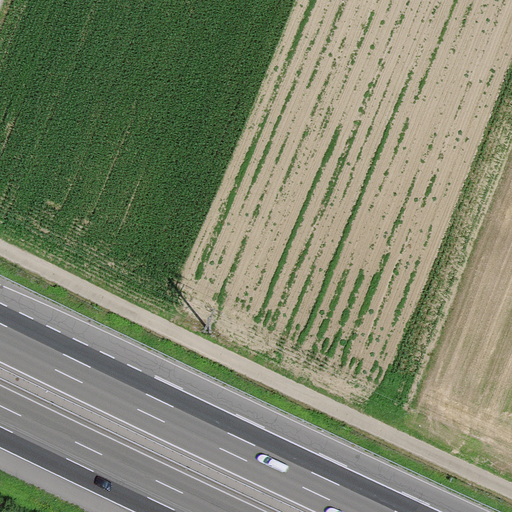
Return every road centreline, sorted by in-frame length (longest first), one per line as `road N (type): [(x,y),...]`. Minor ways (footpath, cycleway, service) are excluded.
road 1 (track): [(511,490),(0,246)]
road 2 (motorway): [(378,511),(0,332)]
road 3 (motorway): [(0,415),(201,511)]
